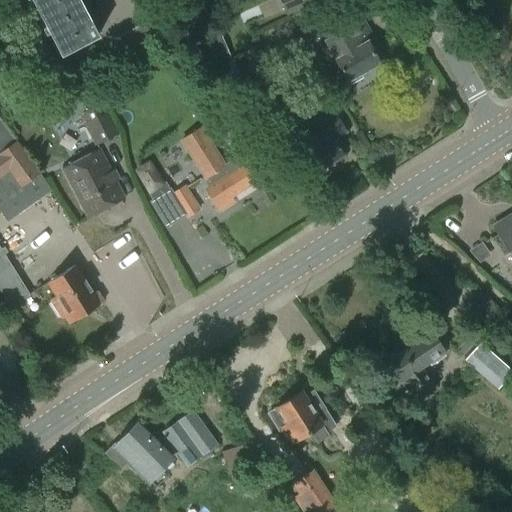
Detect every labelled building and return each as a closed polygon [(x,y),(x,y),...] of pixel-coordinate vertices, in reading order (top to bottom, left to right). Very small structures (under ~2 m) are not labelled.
[(33,0),(62,56),(99,37),(93,24),(87,27),(73,0),(33,0)] [(316,2),(315,0),(280,0),(287,14),(316,2)] [(166,12),(155,17),(167,39),(177,34),(166,12)] [(155,17),(145,23),(156,45),(167,39),(155,17)] [(298,30),(305,43),(326,32),(320,18),(298,30)] [(324,40),(335,59),(334,59),(347,81),(379,63),(369,45),(374,42),(361,19),(324,40)] [(145,23),(134,28),(146,50),(156,45),(145,23)] [(134,28),(124,33),(135,56),(146,50),(134,28)] [(124,33),(113,39),(125,61),(135,56),(124,33)] [(188,43),(194,56),(215,47),(209,34),(188,43)] [(125,61),(113,39),(103,44),(114,66),(125,61)] [(159,49),(166,63),(181,55),(174,42),(159,49)] [(233,59),(222,64),(204,72),(214,96),(244,84),(233,59)] [(79,116),(94,146),(121,132),(109,110),(100,115),(83,84),(57,97),(69,121),(79,116)] [(332,139),(345,131),(332,111),(291,137),(313,173),(343,155),(332,139)] [(0,148),(15,139),(0,117),(0,148)] [(211,185),(204,189),(218,210),(232,201),(229,196),(265,173),(247,145),(222,161),(211,143),(212,142),(203,127),(182,140),(205,177),(206,176),(211,185)] [(15,139),(0,148),(0,207),(15,197),(20,204),(29,197),(24,191),(25,190),(22,186),(39,174),(15,139)] [(61,169),(86,218),(124,199),(99,149),(61,169)] [(171,193),(172,193),(165,182),(148,193),(154,204),(171,193)] [(171,193),(186,218),(200,210),(185,185),(172,193),(171,193)] [(511,218),(507,217),(495,224),(494,229),(511,258),(511,218)] [(0,291),(10,307),(29,295),(0,247),(0,291)] [(49,300),(60,318),(63,316),(68,324),(102,302),(96,291),(92,294),(74,265),(46,283),(55,296),(49,300)] [(449,346),(460,357),(481,332),(469,322),(449,346)] [(420,368),(446,351),(431,329),(379,363),(386,375),(391,372),(397,382),(401,380),(420,399),(437,385),(420,368)] [(509,373),(478,344),(464,360),(480,374),(496,388),(509,373)] [(285,425),(282,428),(292,443),(309,432),(317,443),(328,436),(321,425),(325,423),(318,413),(325,408),(313,389),(303,396),(301,393),(276,409),(285,425)] [(164,434),(153,441),(136,425),(117,444),(116,443),(115,444),(114,442),(104,452),(121,468),(125,464),(134,473),(138,468),(151,481),(150,482),(156,487),(167,475),(160,467),(169,458),(168,457),(177,451),(187,465),(215,444),(191,412),(163,432),(164,434)] [(261,455),(254,449),(240,450),(240,444),(225,449),(222,445),(218,449),(224,460),(224,471),(261,470),(261,455)] [(393,455),(384,461),(396,481),(406,474),(393,455)] [(339,511),(312,470),(291,483),(309,511),(339,511)]
